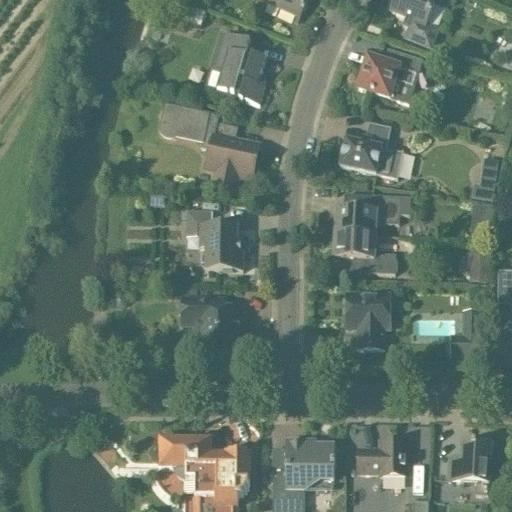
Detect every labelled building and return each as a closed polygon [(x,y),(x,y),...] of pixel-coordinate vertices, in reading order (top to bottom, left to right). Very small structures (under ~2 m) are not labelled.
[(267,0),(265,4),(298,20),(296,25),(297,26),(303,13),(304,13),(306,10),(305,9),(309,0),(267,0)] [(396,0),(391,14),(407,21),(404,28),(410,30),(405,41),(430,52),(437,35),(436,32),(426,28),(435,6),(439,8),(442,0),(396,0)] [(175,23),(202,30),(206,15),(179,8),(175,23)] [(212,87),(213,90),(215,92),(218,93),(235,98),(235,97),(241,98),(240,103),(260,109),(265,89),(253,86),(255,79),(261,80),(266,62),(253,58),(252,60),(246,59),(250,43),(225,36),(217,64),(229,67),(227,73),(224,72),(222,78),(219,78),(216,78),(214,80),(212,83),(212,87)] [(368,62),(359,92),(389,102),(392,93),(399,89),(413,94),(422,64),(388,53),(384,66),(368,62)] [(235,145),(238,131),(218,126),(219,119),(166,107),(161,130),(162,130),(161,131),(161,132),(162,134),(162,135),(163,137),(164,138),(165,139),(166,140),(168,140),(170,140),(171,140),(173,140),(174,139),(176,138),(177,137),(178,136),(178,135),(204,140),(201,152),(211,154),(207,172),(216,174),(213,188),(236,193),(239,179),(253,182),(259,150),(235,145)] [(340,171),(376,178),(398,183),(403,154),(402,154),(402,155),(386,152),(391,131),(369,126),(366,141),(363,140),(361,146),(346,143),(340,171)] [(495,191),(480,188),(474,187),(472,202),(493,205),(495,191)] [(335,237),(343,238),(375,239),(376,227),(399,228),(400,219),(410,219),(411,201),(352,198),(351,214),(337,213),(335,237)] [(238,230),(212,230),(212,215),(187,215),(187,241),(200,241),(200,252),(206,252),(206,258),(202,258),(201,266),(206,266),(206,274),(243,275),(243,246),(237,246),(238,230)] [(471,227),(471,240),(492,242),(493,228),(471,227)] [(375,239),(343,238),(335,237),(334,261),(342,262),(341,276),(395,278),(397,274),(398,267),(396,263),(396,258),(374,257),(375,239)] [(511,272),(498,273),(499,307),(511,306),(511,272)] [(169,290),(169,300),(178,300),(178,297),(183,297),(183,290),(169,290)] [(390,297),(347,297),(346,333),(358,333),(358,353),(384,354),(384,333),(390,333),(390,315),(388,315),(388,299),(390,299),(390,297)] [(224,302),(183,302),(182,330),(195,330),(194,354),(236,354),(236,325),(244,326),(244,319),(224,319),(224,302)] [(479,359),(477,315),(452,316),(454,360),(479,359)] [(511,355),(500,355),(499,369),(511,369),(511,355)] [(162,444),(162,470),(174,470),(174,472),(175,474),(175,475),(176,477),(177,478),(178,479),(180,481),(183,482),(185,483),(195,483),(195,501),(205,501),(205,511),(237,511),(237,501),(240,501),(242,500),(244,499),(246,497),(247,495),(248,494),(249,492),(249,490),(249,489),(250,457),(227,457),(227,459),(225,459),(225,458),(224,456),(224,454),(223,452),(221,450),(219,448),(216,447),(215,446),(213,446),(211,446),(211,444),(162,444)] [(273,511),(304,511),(305,492),(317,485),(334,485),(334,471),(335,471),(335,465),(334,465),(334,448),(310,448),(310,444),(287,444),(287,452),(273,452),(273,511)] [(358,453),(358,477),(380,477),(380,480),(408,480),(408,445),(380,445),(380,453),(358,453)] [(448,485),(460,485),(460,486),(476,487),(476,499),(488,499),(492,448),(463,446),(462,461),(450,461),(448,485)]
